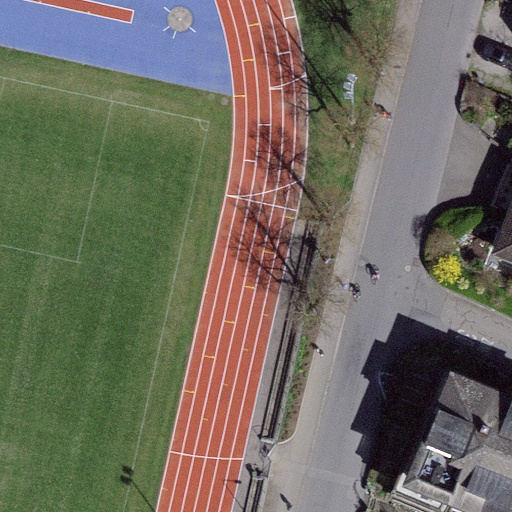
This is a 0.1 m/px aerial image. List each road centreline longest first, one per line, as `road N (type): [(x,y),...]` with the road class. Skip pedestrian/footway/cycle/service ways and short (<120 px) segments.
road 1 (residential): [(382,301),(455,0)]
road 2 (residential): [(327,511),(382,301)]
road 3 (residential): [(382,301),(511,358)]
